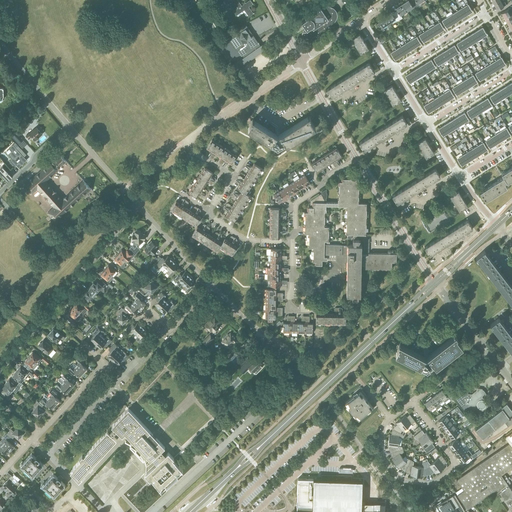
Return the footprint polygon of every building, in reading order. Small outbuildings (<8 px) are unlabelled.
[(228,0),(227,2),(229,5),(230,4),(234,10),(233,11),(236,15),(244,9),(249,16),(253,13),(252,11),(253,11),(252,10),(251,11),(248,6),(253,3),(250,0),(248,0),(245,2),(243,3),(243,4),(241,5),(237,0),(228,0)] [(408,0),(402,4),(407,11),(413,7),(415,10),(418,8),(413,0),(410,2),(408,0)] [(501,1),(494,4),(497,10),(506,5),(505,2),(502,3),(501,1)] [(463,7),(467,14),(472,11),(468,4),(467,3),(466,3),(467,5),(463,7)] [(397,10),(395,12),(400,19),(402,18),(401,15),(407,11),(402,4),(395,8),(397,10)] [(324,7),(323,7),(322,5),(305,17),(306,19),(301,22),(306,28),(302,30),(303,31),(303,32),(302,32),(302,33),(302,34),(302,35),(303,35),(303,36),(304,36),(305,36),(306,36),(307,37),(308,36),(310,39),(315,35),(317,37),(331,28),(329,25),(332,23),(332,21),(332,20),(333,19),(334,18),(334,17),(335,16),(335,15),(335,14),(335,13),(334,13),(334,12),(334,11),(333,10),(332,9),(331,9),(331,8),(330,8),(331,6),(330,6),(329,6),(328,6),(327,6),(326,6),(325,6),(324,6),(324,7)] [(462,8),(458,11),(462,17),(467,14),(463,7),(462,6),(461,6),(462,8)] [(511,10),(511,8),(502,13),(504,18),(511,13),(511,10)] [(462,17),(458,11),(453,14),(457,20),(462,17)] [(209,12),(204,15),(207,21),(213,17),(209,12)] [(400,19),(395,12),(392,14),(391,12),(384,16),(389,23),(395,19),(397,21),(400,19)] [(452,24),(457,20),(452,12),(451,13),(452,14),(447,17),(452,24)] [(389,23),(384,16),(378,20),(379,22),(377,24),(382,32),(385,30),(383,27),(389,23)] [(452,24),(447,17),(447,16),(446,16),(447,17),(442,20),(446,27),(452,24)] [(435,25),(439,32),(444,28),(440,22),(439,21),(438,21),(439,22),(435,25)] [(434,26),(430,28),(434,35),(439,32),(435,25),(434,24),(433,24),(434,26)] [(260,45),(246,25),(228,37),(230,39),(223,44),(239,67),(265,50),(261,45),(260,45)] [(434,35),(430,28),(429,27),(428,27),(429,29),(424,32),(429,38),(434,35)] [(482,37),(487,34),(483,27),(477,31),(481,37),(482,39),(483,38),(482,37)] [(429,38),(424,32),(424,30),(423,30),(424,32),(419,35),(423,41),(429,38)] [(481,37),(477,31),(472,34),(476,40),(477,42),(478,41),(477,40),(481,37)] [(363,40),(363,39),(361,37),(359,33),(351,38),(360,53),(368,48),(366,45),(366,44),(364,42),(363,40)] [(467,37),(471,44),(472,45),(473,45),(472,43),(476,40),(472,34),(467,37)] [(414,38),(411,40),(416,46),(421,43),(418,38),(418,37),(417,36),(416,35),(413,36),(414,38)] [(462,40),(466,47),(467,48),(468,48),(467,47),(471,44),(467,37),(462,40)] [(416,46),(411,40),(411,38),(410,39),(411,40),(406,43),(410,49),(416,46)] [(462,50),(466,47),(462,40),(457,44),(461,50),(462,51),(463,51),(462,50)] [(401,46),(405,53),(410,49),(406,43),(405,41),(405,42),(406,43),(401,46)] [(405,53),(401,46),(400,45),(401,46),(396,49),(400,56),(405,53)] [(454,54),(459,52),(455,45),(449,48),(454,55),(454,56),(455,56),(454,54)] [(400,56),(396,49),(395,48),(396,50),(391,53),(395,59),(400,56)] [(454,55),(449,48),(444,51),(448,58),(449,59),(450,59),(449,58),(453,55),(454,55)] [(439,55),(443,61),(444,63),(445,65),(446,64),(445,63),(450,60),(449,59),(448,58),(444,51),(439,55)] [(443,61),(439,55),(434,58),(438,65),(438,64),(439,66),(439,65),(439,64),(443,61)] [(501,57),(500,56),(499,56),(500,58),(496,60),(500,67),(505,63),(501,57)] [(500,67),(496,60),(495,59),(494,59),(495,61),(491,64),(495,70),(500,67)] [(431,60),(426,63),(430,69),(431,71),(431,70),(431,69),(435,66),(431,60)] [(325,89),(330,97),(374,70),(369,62),(325,89)] [(495,70),(491,64),(490,62),(489,62),(490,64),(486,67),(490,73),(495,70)] [(430,69),(426,63),(421,66),(425,73),(426,74),(425,72),(430,69)] [(481,70),(485,76),(490,73),(486,67),(485,65),(484,66),(485,67),(481,70)] [(425,73),(421,66),(416,69),(420,76),(421,77),(420,75),(425,73)] [(479,68),(478,68),(477,67),(478,68),(477,69),(478,71),(475,73),(479,80),(485,76),(481,70),(479,68)] [(420,76),(416,69),(411,73),(415,79),(416,80),(415,79),(420,76)] [(415,79),(411,73),(405,76),(409,82),(410,84),(411,84),(411,85),(412,85),(411,83),(413,82),(412,81),(415,79)] [(468,78),(472,85),(477,81),(473,75),(472,73),(471,74),(472,75),(468,78)] [(472,85),(468,78),(467,77),(466,77),(467,78),(463,81),(467,88),(472,85)] [(467,88),(463,81),(462,80),(461,80),(462,82),(458,84),(462,91),(467,88)] [(462,91),(458,84),(457,83),(456,83),(457,85),(452,88),(456,94),(462,91)] [(395,91),(396,91),(394,88),(393,88),(391,85),(383,90),(393,105),(401,100),(398,96),(399,96),(397,93),(395,91)] [(509,93),(505,87),(500,90),(504,96),(505,98),(506,98),(505,96),(509,93)] [(449,99),(454,96),(450,89),(449,88),(448,88),(449,90),(445,93),(449,99)] [(504,96),(500,90),(495,93),(499,100),(500,101),(501,101),(500,99),(504,96)] [(449,99),(445,93),(444,91),(443,92),(444,93),(440,96),(444,102),(449,99)] [(495,102),(499,100),(495,93),(490,97),(494,103),(495,104),(496,104),(495,102)] [(438,105),(444,102),(440,96),(439,94),(438,95),(439,96),(434,99),(438,105)] [(438,105),(434,99),(433,98),(434,99),(429,102),(433,109),(438,105)] [(482,101),(486,108),(487,109),(488,109),(487,107),(491,105),(492,104),(488,98),(482,101)] [(429,103),(424,106),(428,112),(433,109),(429,102),(428,101),(429,103)] [(486,108),(482,101),(477,104),(481,111),(482,112),(483,112),(482,111),(486,108)] [(481,111),(477,104),(472,108),(476,114),(477,116),(478,115),(477,114),(481,111)] [(472,117),(476,114),(472,108),(467,111),(471,117),(472,119),(473,118),(472,117)] [(459,116),(463,122),(464,124),(465,123),(464,122),(469,119),(465,112),(459,116)] [(359,142),(364,150),(407,123),(402,115),(359,142)] [(278,136),(252,119),(252,121),(250,120),(249,122),(251,124),(248,129),(271,144),(272,143),(278,147),(285,143),(287,146),(315,128),(311,120),(313,119),(311,116),(310,117),(310,116),(278,136)] [(463,122),(459,116),(454,119),(458,126),(459,127),(460,127),(459,125),(463,122)] [(458,126),(454,119),(449,122),(453,129),(454,130),(455,130),(454,128),(458,126)] [(449,132),(453,129),(449,122),(444,125),(448,132),(449,133),(449,132)] [(448,132),(444,125),(438,129),(443,135),(444,136),(444,135),(448,132)] [(501,131),(505,137),(510,134),(506,128),(505,126),(504,127),(505,128),(501,131)] [(29,133),(26,136),(29,138),(31,136),(35,140),(42,134),(36,127),(29,134),(29,133)] [(505,137),(501,131),(500,130),(499,130),(500,131),(496,134),(500,141),(505,137)] [(491,137),(495,144),(500,141),(496,134),(495,133),(494,133),(495,135),(491,137)] [(489,147),(495,144),(491,137),(490,136),(489,136),(490,138),(485,141),(489,147)] [(428,144),(429,144),(427,141),(425,138),(417,143),(426,158),(434,153),(432,149),(430,146),(428,144)] [(212,139),(207,147),(211,150),(210,151),(209,151),(207,153),(207,154),(209,155),(211,152),(212,152),(209,156),(212,158),(214,158),(215,155),(215,154),(215,152),(223,158),(223,159),(222,159),(221,159),(219,161),(220,162),(223,164),(225,161),(226,161),(224,165),(225,166),(226,166),(227,163),(227,162),(228,160),(232,163),(237,155),(212,139)] [(482,152),(487,149),(483,142),(482,141),(481,141),(482,143),(478,146),(482,152)] [(12,151),(8,154),(12,158),(10,160),(15,166),(16,165),(19,167),(22,164),(25,161),(21,157),(23,155),(18,150),(20,148),(15,142),(13,144),(9,148),(12,151)] [(473,149),(477,155),(482,152),(478,146),(477,144),(476,144),(477,146),(473,149)] [(337,147),(312,163),(317,172),(321,169),(322,170),(321,170),(322,171),(321,172),(323,174),(324,174),(325,173),(323,170),(324,169),(326,173),(329,171),(329,170),(328,167),(327,167),(326,167),(325,166),(334,161),(334,162),(334,163),(334,164),(335,166),(336,166),(339,164),(337,161),(338,160),(340,164),(342,163),(342,162),(340,160),(339,159),(339,160),(338,158),(342,156),(337,147)] [(468,152),(472,158),(477,155),(473,149),(472,147),(471,148),(472,149),(468,152)] [(463,155),(467,162),(472,158),(468,152),(467,150),(466,151),(467,152),(463,155)] [(50,162),(24,186),(32,194),(37,188),(44,196),(47,198),(54,191),(45,181),(58,170),(57,169),(66,161),(60,153),(56,156),(57,158),(51,163),(50,162)] [(467,162),(463,155),(462,154),(461,154),(462,155),(457,159),(461,165),(467,162)] [(239,175),(237,178),(241,181),(240,181),(237,179),(236,180),(236,182),(238,183),(239,183),(240,183),(240,182),(241,183),(238,187),(242,190),(240,194),(239,193),(239,192),(236,190),(235,190),(234,192),(238,194),(237,195),(234,192),(232,195),(232,197),(234,198),(235,198),(236,198),(236,197),(237,198),(232,206),(231,206),(231,205),(231,204),(228,202),(227,203),(225,206),(229,208),(228,209),(225,207),(224,208),(224,209),(226,210),(227,210),(228,210),(229,211),(226,215),(235,220),(251,195),(247,193),(263,168),(254,162),(252,167),(251,166),(251,165),(250,164),(248,163),(247,163),(246,164),(250,166),(249,167),(246,165),(244,168),(244,169),(246,171),(247,170),(248,171),(248,170),(249,171),(244,179),(243,178),(243,177),(240,175),(239,175)] [(2,165),(0,167),(0,179),(1,181),(4,178),(7,181),(12,176),(2,165)] [(205,166),(189,191),(197,197),(200,192),(201,193),(201,194),(201,195),(204,196),(205,196),(205,195),(202,192),(206,194),(208,191),(208,190),(205,188),(204,189),(204,188),(204,189),(203,188),(208,180),(209,181),(209,182),(212,184),(213,184),(215,181),(211,178),(212,177),(215,180),(216,178),(216,177),(213,176),(212,176),(211,176),(213,171),(205,166)] [(480,191),(485,200),(486,200),(507,187),(504,182),(506,181),(507,183),(507,182),(511,179),(511,167),(502,174),(502,173),(501,173),(503,176),(501,178),(480,191)] [(435,168),(392,195),(397,203),(440,176),(435,168)] [(304,221),(304,233),(308,233),(308,238),(309,238),(309,242),(308,242),(308,247),(312,247),(312,252),(313,252),(313,256),(312,256),(312,261),(315,261),(315,264),(322,264),(322,260),(327,260),(327,257),(324,257),(324,244),(327,244),(328,240),(329,240),(330,235),(329,235),(329,231),(330,231),(330,226),(325,226),(325,221),(324,221),(324,217),(326,217),(326,212),(325,212),(325,210),(326,210),(326,205),(338,205),(338,206),(346,206),(346,210),(347,210),(347,215),(346,215),(345,224),(347,224),(346,229),(345,229),(345,234),(367,234),(367,229),(366,229),(366,225),(367,225),(367,215),(366,215),(366,211),(367,211),(368,203),(359,203),(359,198),(358,198),(358,196),(360,196),(360,191),(359,191),(359,187),(360,187),(360,179),(355,179),(354,177),(354,178),(353,176),(351,172),(345,176),(345,178),(341,178),(341,181),(339,181),(338,186),(340,186),(340,191),(338,191),(338,196),(339,196),(339,198),(338,198),(338,203),(326,202),(324,202),(325,201),(326,201),(326,197),(327,197),(327,192),(326,192),(326,189),(321,192),(322,193),(311,200),(311,207),(308,207),(307,212),(304,212),(304,216),(305,216),(305,221),(304,221)] [(305,174),(300,177),(306,187),(308,186),(307,185),(310,183),(305,174)] [(300,177),(299,178),(298,175),(293,179),(294,181),(295,181),(300,189),(303,187),(304,188),(306,187),(300,177)] [(54,191),(47,198),(49,201),(54,207),(48,212),(56,220),(83,196),(84,197),(92,190),(84,180),(62,200),(54,191)] [(294,181),(290,184),(295,193),(297,192),(297,191),(300,189),(295,181),(294,181)] [(290,184),(285,187),(290,195),(292,194),(293,195),(295,193),(290,184)] [(285,188),(280,191),(286,200),(287,199),(287,198),(290,196),(290,195),(285,187),(284,187),(285,188)] [(286,200),(280,191),(274,194),(280,203),(283,201),(283,202),(286,200)] [(458,191),(450,196),(454,202),(455,204),(459,210),(459,211),(461,210),(467,205),(465,202),(464,203),(462,200),(463,199),(462,197),(460,198),(459,195),(460,194),(458,191)] [(176,201),(171,209),(196,225),(201,217),(197,214),(198,213),(199,213),(201,210),(201,209),(199,208),(197,212),(196,211),(198,208),(195,206),(194,206),(193,208),(193,210),(193,211),(184,206),(185,205),(186,205),(187,205),(188,202),(188,201),(185,199),(183,203),(182,202),(184,199),(183,198),(182,198),(180,200),(181,202),(180,203),(176,201)] [(286,232),(281,232),(281,231),(286,231),(286,230),(286,227),(285,226),(282,226),(281,227),(280,227),(280,218),(281,218),(282,218),(282,219),(285,219),(286,218),(286,215),(282,215),(282,214),(286,214),(286,213),(286,212),(285,211),(283,211),(282,212),(282,213),(280,213),(280,208),(271,208),(270,208),(270,237),(279,238),(279,237),(280,233),(281,233),(282,234),(285,234),(286,233),(286,232)] [(467,220),(424,247),(429,254),(431,253),(440,247),(446,244),(455,238),(460,235),(469,229),(472,227),(467,220)] [(236,238),(234,241),(233,241),(235,237),(232,235),(231,235),(229,238),(230,239),(229,241),(225,238),(222,242),(218,240),(219,238),(220,239),(220,238),(221,238),(222,236),(222,235),(219,233),(217,236),(216,236),(218,232),(217,231),(216,232),(214,234),(215,235),(214,235),(215,236),(214,237),(206,232),(207,230),(207,231),(208,230),(210,228),(210,227),(207,225),(204,229),(203,228),(206,224),(205,223),(203,224),(202,226),(202,227),(202,228),(202,229),(197,226),(192,235),(217,251),(220,246),(232,254),(238,246),(234,243),(234,242),(235,242),(236,242),(237,240),(237,239),(236,238)] [(135,240),(135,242),(136,242),(136,245),(137,245),(139,245),(142,241),(142,239),(145,239),(145,238),(144,235),(144,234),(142,234),(142,232),(140,232),(140,231),(137,231),(137,232),(135,232),(135,234),(133,235),(133,239),(133,240),(135,240)] [(152,240),(149,243),(148,242),(146,244),(147,245),(145,248),(150,253),(151,252),(153,254),(156,250),(154,248),(157,245),(154,243),(155,242),(153,240),(152,241),(152,240)] [(348,244),(340,244),(327,244),(324,244),(324,257),(327,257),(327,254),(336,254),(335,260),(338,262),(341,262),(343,265),(347,264),(347,295),(352,296),(352,299),(358,300),(358,296),(360,296),(361,266),(364,266),(364,268),(392,268),(392,262),(396,262),(396,253),(392,253),(392,250),(388,250),(388,253),(369,252),(368,252),(368,254),(361,254),(362,244),(348,244)] [(132,247),(131,246),(129,249),(130,250),(135,254),(140,249),(137,246),(134,249),(132,247)] [(119,252),(118,254),(128,262),(132,257),(122,249),(122,250),(121,249),(119,252)] [(484,251),(477,257),(511,302),(511,288),(489,259),(490,258),(488,256),(490,254),(489,252),(487,253),(484,251)] [(127,262),(128,262),(118,254),(117,255),(116,255),(115,257),(114,259),(121,265),(120,266),(121,267),(122,268),(123,268),(124,268),(125,267),(125,265),(127,262)] [(154,255),(148,262),(146,264),(148,266),(157,257),(154,255)] [(155,260),(157,262),(157,263),(161,267),(163,265),(166,267),(174,259),(171,257),(170,257),(168,255),(165,259),(164,260),(162,258),(161,258),(159,256),(155,260)] [(176,261),(174,259),(166,267),(168,270),(166,272),(170,276),(175,271),(173,269),(177,264),(175,262),(176,261)] [(106,267),(104,269),(113,277),(114,277),(113,276),(117,272),(109,265),(108,265),(106,267)] [(113,277),(104,269),(103,270),(101,272),(102,273),(101,274),(109,281),(110,281),(113,277)] [(180,286),(190,275),(188,273),(187,273),(185,271),(181,276),(178,274),(173,279),(178,283),(178,284),(180,286)] [(190,275),(180,286),(182,288),(183,288),(187,292),(192,287),(190,285),(194,280),(192,278),(192,277),(190,275)] [(103,282),(101,284),(98,281),(97,282),(95,280),(94,282),(93,282),(91,285),(91,286),(90,288),(96,293),(100,288),(102,290),(102,291),(106,291),(106,290),(107,290),(109,287),(103,282)] [(150,293),(152,293),(157,287),(153,283),(152,283),(149,283),(146,285),(144,283),(140,287),(145,292),(147,290),(150,293)] [(96,293),(90,288),(87,290),(84,293),(83,295),(85,297),(84,297),(89,301),(93,296),(95,298),(97,295),(96,293)] [(133,301),(142,309),(144,307),(143,305),(145,303),(141,299),(143,297),(137,292),(133,296),(136,299),(133,301)] [(158,309),(166,301),(163,298),(166,296),(161,292),(156,297),(159,299),(154,304),(157,306),(156,307),(158,309)] [(142,309),(133,301),(131,304),(129,302),(125,306),(130,311),(132,309),(136,313),(138,311),(140,311),(142,309)] [(166,301),(158,309),(160,311),(162,311),(164,313),(168,308),(170,310),(175,305),(171,301),(169,303),(166,301)] [(73,307),(81,314),(83,311),(82,310),(83,308),(77,302),(73,307)] [(89,302),(87,305),(92,309),(93,310),(95,307),(89,302)] [(81,314),(73,307),(68,312),(76,319),(81,314)] [(128,318),(128,317),(125,314),(127,312),(121,307),(118,311),(120,314),(118,316),(118,320),(122,324),(128,318)] [(316,313),(316,323),(346,324),(346,314),(341,313),(341,312),(342,311),(342,308),(342,307),(340,307),(340,312),(339,312),(339,307),(335,307),(335,308),(334,311),(335,312),(336,312),(336,313),(326,313),(326,312),(327,312),(327,311),(328,311),(328,308),(327,307),(323,307),(323,311),(322,311),(322,307),(321,307),(320,308),(320,310),(321,311),(321,313),(316,313)] [(263,310),(263,312),(266,312),(266,318),(268,318),(268,321),(273,321),(273,318),(275,318),(276,313),(277,313),(277,311),(266,310),(263,310)] [(213,316),(205,325),(211,330),(212,329),(214,331),(219,326),(218,325),(218,326),(216,325),(219,322),(219,321),(219,320),(219,319),(218,318),(217,318),(216,319),(213,316)] [(494,321),(491,324),(511,350),(511,336),(503,326),(504,325),(503,323),(505,321),(503,319),(501,321),(500,320),(499,318),(495,321),(494,321)] [(291,332),(291,321),(288,321),(288,322),(283,322),(283,332),(291,332)] [(135,334),(143,326),(141,324),(140,324),(137,322),(133,326),(131,324),(126,330),(130,334),(133,331),(135,334)] [(93,326),(89,323),(84,329),(88,332),(93,326)] [(143,326),(135,334),(138,336),(136,339),(140,343),(145,337),(143,335),(147,331),(145,329),(145,327),(143,326)] [(103,331),(102,331),(97,327),(92,332),(95,334),(90,339),(93,341),(92,342),(94,344),(105,333),(103,331)] [(63,340),(65,337),(62,335),(58,333),(59,332),(57,330),(57,331),(53,328),(48,334),(57,341),(59,338),(61,340),(63,340)] [(105,333),(94,344),(96,346),(98,346),(100,348),(104,343),(106,345),(111,340),(107,336),(105,338),(102,336),(105,333)] [(225,338),(223,341),(225,343),(222,346),(225,349),(233,342),(234,343),(238,339),(235,336),(234,336),(230,333),(228,335),(227,335),(225,336),(225,338)] [(463,346),(457,339),(460,337),(458,335),(456,336),(455,334),(426,357),(399,344),(398,345),(397,344),(395,347),(398,348),(395,354),(420,367),(421,366),(427,369),(433,364),(436,367),(463,346)] [(210,335),(203,342),(207,345),(214,338),(210,335)] [(38,346),(48,354),(54,348),(44,339),(41,343),(40,343),(38,344),(39,345),(38,346)] [(111,360),(119,352),(116,349),(119,347),(114,343),(109,348),(111,350),(107,354),(109,356),(109,358),(111,360)] [(55,349),(59,352),(62,355),(65,352),(57,346),(55,349)] [(121,349),(119,352),(111,360),(113,362),(115,361),(117,363),(121,359),(123,361),(128,356),(121,349)] [(30,354),(29,357),(37,364),(38,365),(40,363),(39,362),(41,359),(39,358),(40,357),(33,351),(33,352),(32,352),(30,354)] [(240,357),(234,353),(228,359),(233,364),(240,357)] [(76,365),(84,373),(87,370),(86,369),(87,368),(83,363),(85,361),(79,356),(76,360),(78,362),(76,365)] [(37,364),(29,357),(27,359),(26,358),(24,360),(25,361),(24,362),(31,367),(33,368),(37,364)] [(252,361),(251,362),(248,360),(240,369),(244,373),(249,367),(254,372),(256,369),(259,371),(262,367),(260,365),(262,363),(256,357),(253,361),(252,361)] [(227,361),(222,366),(225,370),(231,365),(227,361)] [(73,363),(71,365),(68,369),(73,374),(75,372),(76,373),(79,376),(80,375),(82,375),(84,373),(76,365),(73,363)] [(18,368),(16,370),(26,379),(29,375),(32,378),(34,375),(28,370),(26,372),(20,366),(18,369),(18,368)] [(26,379),(16,370),(14,373),(14,374),(12,376),(19,381),(23,377),(25,379),(26,379)] [(62,376),(59,378),(71,389),(73,386),(73,385),(74,384),(69,380),(71,378),(66,373),(62,376)] [(71,389),(59,378),(58,381),(54,385),(60,390),(62,388),(66,392),(67,391),(68,392),(71,389)] [(7,381),(5,383),(12,389),(16,385),(9,379),(7,382),(7,381)] [(12,389),(5,383),(3,386),(3,387),(1,388),(5,392),(4,393),(8,395),(7,397),(9,399),(11,397),(8,394),(12,389)] [(464,387),(453,396),(461,407),(465,404),(471,404),(471,405),(472,405),(476,406),(477,405),(477,406),(477,407),(478,407),(479,408),(478,408),(481,412),(489,406),(486,402),(485,403),(485,402),(485,401),(484,401),(483,400),(484,400),(482,397),(482,396),(484,394),(482,391),(482,388),(476,388),(476,390),(475,391),(471,394),(470,394),(469,393),(464,387)] [(48,397),(56,404),(59,402),(58,400),(59,399),(55,395),(57,393),(52,388),(48,392),(51,394),(48,397)] [(449,398),(448,397),(450,395),(446,390),(444,392),(442,389),(438,393),(443,400),(445,402),(449,398)] [(365,397),(360,391),(354,396),(354,395),(345,402),(350,408),(349,408),(353,414),(354,413),(358,419),(367,413),(374,408),(368,400),(367,401),(365,398),(365,397)] [(438,393),(433,396),(439,404),(443,400),(438,393)] [(433,396),(429,399),(435,407),(439,404),(433,396)] [(56,404),(48,397),(46,399),(43,397),(40,401),(45,406),(47,403),(52,408),(53,407),(54,407),(56,404)] [(42,406),(37,401),(34,398),(33,399),(36,402),(33,405),(36,407),(33,410),(34,410),(34,414),(33,414),(38,418),(43,412),(43,411),(40,408),(42,406)] [(435,407),(429,399),(425,403),(431,410),(435,407)] [(489,437),(488,434),(505,421),(508,425),(511,421),(511,410),(506,403),(501,407),(502,408),(475,429),(482,439),(486,436),(487,438),(489,437)] [(73,469),(70,472),(78,480),(79,481),(82,477),(81,477),(117,439),(114,436),(118,432),(122,436),(125,433),(138,448),(139,447),(142,451),(150,461),(151,460),(152,461),(152,462),(152,461),(154,463),(153,463),(154,464),(155,465),(144,474),(150,481),(150,480),(151,479),(154,483),(159,488),(163,482),(166,485),(177,475),(174,471),(182,469),(181,468),(180,467),(178,465),(175,462),(172,459),(173,458),(174,459),(174,458),(173,458),(171,456),(168,452),(167,453),(165,455),(161,450),(162,449),(163,449),(165,447),(164,446),(156,438),(152,435),(153,434),(152,433),(128,408),(126,410),(120,417),(111,426),(112,427),(111,428),(110,428),(107,431),(107,430),(105,433),(83,456),(82,455),(79,459),(80,460),(72,468),(73,469)] [(442,425),(450,419),(447,416),(449,415),(448,413),(439,421),(442,425)] [(406,415),(401,419),(407,427),(411,423),(412,424),(415,421),(410,414),(407,416),(408,417),(407,417),(405,415),(406,415)] [(395,426),(393,429),(405,435),(406,433),(403,429),(407,427),(401,419),(396,423),(398,425),(397,425),(396,425),(395,426)] [(453,423),(450,419),(442,425),(445,429),(453,423)] [(455,422),(453,423),(445,429),(449,434),(456,428),(454,425),(456,423),(455,422)] [(7,433),(13,438),(15,436),(18,438),(19,438),(25,432),(20,428),(16,429),(16,428),(14,431),(11,429),(7,433)] [(451,439),(452,438),(455,436),(460,432),(461,431),(460,429),(459,431),(456,428),(449,434),(450,435),(449,436),(451,439)] [(389,434),(389,440),(398,441),(399,437),(403,438),(405,435),(393,429),(391,431),(391,433),(392,433),(392,435),(390,434),(389,434)] [(422,443),(430,437),(426,432),(424,434),(423,433),(424,432),(422,430),(414,436),(417,440),(418,439),(422,443)] [(462,435),(460,432),(455,436),(457,438),(449,444),(452,449),(460,443),(457,438),(462,435)] [(6,439),(3,443),(10,450),(12,448),(13,449),(14,447),(14,446),(10,442),(12,440),(6,434),(4,436),(6,439)] [(430,437),(422,443),(425,447),(424,448),(427,452),(435,446),(433,444),(432,444),(431,443),(433,442),(430,437)] [(398,441),(389,440),(388,446),(390,446),(390,448),(389,448),(389,449),(390,452),(403,449),(402,446),(398,446),(398,441)] [(10,450),(3,443),(0,445),(0,444),(0,452),(2,450),(6,454),(8,454),(9,452),(8,452),(10,450)] [(463,447),(460,443),(452,449),(456,453),(463,447)] [(511,446),(509,443),(456,479),(464,490),(457,494),(468,509),(474,504),(494,490),(493,488),(496,487),(511,509),(511,508),(511,489),(509,485),(509,486),(508,484),(510,482),(507,478),(505,475),(503,476),(501,474),(511,466),(511,446)] [(463,447),(456,453),(459,457),(467,451),(463,447)] [(186,451),(184,448),(175,457),(177,459),(186,451)] [(404,452),(403,449),(390,452),(391,455),(392,457),(393,456),(393,457),(392,459),(391,459),(395,464),(403,458),(400,454),(404,452)] [(467,451),(459,457),(462,462),(470,456),(470,457),(471,456),(473,458),(478,455),(476,452),(472,455),(469,450),(467,451)] [(35,473),(44,464),(39,460),(41,458),(38,455),(36,457),(32,453),(23,462),(22,460),(19,463),(19,466),(22,469),(24,468),(25,469),(24,470),(27,473),(28,472),(29,473),(28,474),(31,477),(34,477),(37,474),(35,473)] [(438,458),(434,461),(440,469),(445,465),(444,465),(443,464),(444,463),(445,463),(447,462),(441,455),(438,457),(438,458)] [(406,461),(403,458),(395,464),(399,469),(399,468),(401,467),(402,468),(401,468),(402,470),(405,471),(411,460),(409,458),(406,461)] [(411,460),(405,471),(408,473),(409,473),(409,472),(411,472),(410,475),(416,476),(418,466),(413,465),(414,461),(411,460)] [(418,466),(416,476),(422,477),(423,476),(422,476),(423,474),(424,474),(424,475),(426,475),(429,474),(425,461),(425,462),(422,462),(422,466),(418,466)] [(440,469),(434,461),(430,464),(428,461),(427,461),(425,461),(429,474),(432,474),(433,472),(434,471),(435,473),(440,469)] [(37,474),(34,477),(41,484),(44,480),(45,482),(53,473),(44,464),(35,473),(37,474)] [(58,477),(53,473),(45,482),(44,480),(41,484),(41,487),(44,490),(45,488),(47,489),(46,490),(49,493),(50,492),(51,493),(49,495),(53,498),(56,498),(59,494),(57,493),(65,484),(61,480),(63,478),(60,475),(58,477)] [(361,511),(362,503),(362,490),(362,487),(363,480),(361,480),(359,480),(352,479),(352,475),(321,474),(321,478),(317,478),(314,478),(313,478),(313,479),(298,478),(297,498),(297,505),(296,511),(361,511)] [(12,475),(5,482),(14,490),(20,484),(12,475)] [(5,494),(8,497),(14,490),(5,482),(0,487),(0,489),(2,491),(5,488),(7,491),(5,494)] [(441,502),(436,505),(439,511),(462,511),(465,510),(467,509),(468,509),(457,494),(457,495),(456,496),(455,494),(441,502)] [(394,511),(395,511),(388,511),(387,511),(385,511),(385,510),(385,503),(377,503),(362,503),(361,511),(394,511)]
